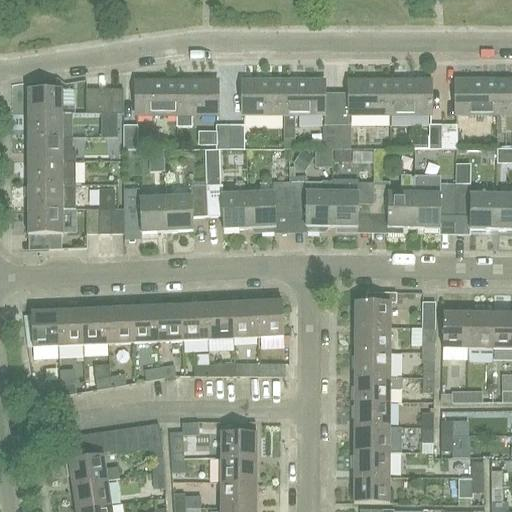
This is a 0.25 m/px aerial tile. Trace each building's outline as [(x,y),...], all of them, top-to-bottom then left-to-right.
[(511,81),(496,82),(497,116),(511,116),(511,81)] [(390,117),(390,82),(349,82),(349,117),(390,117)] [(390,82),(390,117),(431,117),(431,82),(390,82)] [(497,116),(496,82),(456,82),(456,116),(497,116)] [(136,83),(136,91),(136,118),(178,118),(178,83),(136,83)] [(178,83),(178,118),(218,118),(218,83),(178,83)] [(284,118),(284,83),(243,83),(243,118),(284,118)] [(284,83),(284,118),(284,142),(296,141),(296,117),(325,117),(325,83),(284,83)] [(28,116),(64,116),(64,91),(28,91),(28,116)] [(100,91),(87,91),(87,116),(99,116),(100,91)] [(100,91),(99,116),(112,116),(112,91),(100,91)] [(112,116),(120,116),(124,116),(124,91),(112,91),(112,116)] [(28,140),(64,140),(64,116),(28,116),(28,140)] [(124,152),(138,152),(138,127),(124,128),(124,152)] [(232,152),(232,127),(217,128),(217,152),(232,152)] [(245,127),(232,127),(232,152),(245,151),(245,127)] [(337,151),(337,127),(323,127),(323,152),(337,151)] [(337,127),(337,151),(352,151),(352,127),(337,127)] [(411,151),(444,151),(444,127),(430,127),(430,141),(411,141),(411,151)] [(444,151),(458,151),(458,127),(444,127),(444,151)] [(64,140),(28,140),(28,163),(77,164),(77,154),(64,154),(64,140)] [(511,151),(497,152),(498,165),(511,165),(511,151)] [(77,164),(28,163),(28,187),(64,188),(77,187),(77,164)] [(461,167),(461,185),(475,186),(475,167),(461,167)] [(404,230),(414,231),(415,196),(415,180),(403,180),(403,195),(389,195),(389,185),(374,185),(373,185),(373,217),(388,217),(388,234),(404,235),(404,230)] [(250,230),(260,230),(260,233),(262,235),(274,234),(275,232),(275,217),(289,216),(290,227),(291,227),(290,185),(273,186),(273,195),(248,196),(250,230)] [(306,185),(290,185),(291,227),(306,226),(306,232),(308,234),(320,234),(322,232),(322,229),(332,230),(333,194),(306,194),(306,185)] [(332,230),(342,230),(342,232),(344,234),(356,235),(358,233),(358,217),(373,217),(373,185),(358,185),(358,195),(333,194),(332,230)] [(64,188),(28,187),(28,211),(64,211),(64,188)] [(250,230),(248,196),(222,197),(222,187),(207,188),(209,218),(223,217),(224,231),(250,230)] [(441,218),(455,218),(456,187),(441,187),(441,196),(415,196),(414,231),(441,231),(441,218)] [(470,232),(496,232),(497,196),(471,196),(471,187),(456,187),(455,218),(471,218),(470,232)] [(209,218),(207,188),(192,188),(193,198),(167,199),(169,233),(194,232),(194,219),(209,218)] [(169,233),(167,199),(141,200),(140,191),(124,191),(124,211),(124,222),(142,222),(142,235),(169,233)] [(99,211),(112,211),(115,211),(116,192),(99,192),(99,211)] [(511,196),(497,196),(496,232),(511,232),(511,196)] [(63,251),(62,236),(64,236),(64,211),(28,211),(29,236),(50,236),(50,251),(63,251)] [(99,211),(87,211),(87,236),(99,236),(99,211)] [(99,211),(99,236),(112,236),(112,211),(99,211)] [(124,211),(115,211),(112,211),(112,236),(124,236),(124,222),(124,211)] [(355,330),(391,330),(391,305),(396,304),(396,294),(366,294),(366,304),(355,304),(355,330)] [(259,305),(261,339),(284,338),(283,304),(259,305)] [(423,304),(422,332),(436,332),(436,304),(423,304)] [(261,339),(259,305),(235,306),(237,340),(261,339)] [(237,340),(235,306),(209,307),(211,342),(237,340)] [(211,342),(209,307),(184,308),(185,343),(211,342)] [(185,343),(184,308),(159,309),(160,344),(185,343)] [(160,344),(159,309),(133,310),(135,345),(160,344)] [(135,345),(133,310),(109,311),(110,346),(135,345)] [(110,346),(109,311),(84,312),(85,347),(110,346)] [(85,347),(84,312),(58,314),(60,348),(85,347)] [(60,348),(58,314),(32,315),(34,349),(60,348)] [(468,351),(469,315),(444,315),(443,350),(468,351)] [(493,315),(469,315),(468,351),(493,351),(493,315)] [(511,351),(511,315),(493,315),(493,351),(511,351)] [(355,330),(355,355),(391,355),(391,330),(355,330)] [(422,345),(423,345),(435,345),(436,332),(422,332),(422,345)] [(391,355),(355,355),(354,380),(403,380),(391,380),(391,355)] [(246,365),(245,379),(259,379),(258,366),(246,365)] [(435,380),(435,366),(435,365),(423,365),(423,380),(435,380)] [(286,366),(258,366),(259,379),(286,379),(286,366)] [(163,381),(177,379),(175,367),(161,370),(163,381)] [(195,379),(210,379),(210,367),(195,367),(195,379)] [(210,379),(226,379),(226,367),(210,367),(210,379)] [(163,381),(161,370),(145,373),(147,384),(163,381)] [(114,390),(128,387),(126,376),(111,379),(114,390)] [(114,390),(111,379),(96,382),(97,393),(114,390)] [(354,380),(354,405),(391,405),(391,391),(403,391),(403,380),(354,380)] [(435,380),(423,380),(424,395),(435,395),(435,380)] [(64,398),(78,396),(76,385),(61,387),(64,398)] [(45,390),(47,401),(64,398),(61,387),(45,390)] [(511,393),(503,393),(503,405),(511,405),(511,393)] [(468,406),(468,394),(452,394),(453,406),(468,406)] [(468,394),(468,406),(483,405),(483,394),(468,394)] [(354,430),(390,431),(391,405),(354,405),(354,430)] [(423,415),(423,429),(434,430),(434,415),(423,415)] [(442,423),(442,439),(453,439),(453,424),(442,423)] [(218,425),(188,427),(189,439),(219,437),(218,425)] [(163,449),(160,426),(148,428),(151,451),(163,449)] [(140,452),(149,451),(151,451),(148,428),(137,430),(140,452)] [(434,430),(423,429),(422,446),(434,445),(434,430)] [(137,430),(126,431),(130,454),(140,452),(137,430)] [(354,430),(354,455),(390,455),(390,431),(354,430)] [(126,431),(116,433),(119,455),(130,454),(126,431)] [(119,455),(116,433),(104,434),(107,457),(119,455)] [(93,436),(96,458),(105,457),(107,457),(104,434),(93,436)] [(185,462),(185,460),(184,434),(170,435),(172,463),(185,462)] [(222,435),(222,460),(257,460),(257,435),(222,435)] [(82,437),(85,460),(96,458),(93,436),(82,437)] [(70,439),(74,461),(85,460),(82,437),(70,439)] [(442,439),(442,454),(453,454),(453,439),(442,439)] [(163,449),(151,451),(149,451),(149,462),(153,461),(164,461),(163,449)] [(354,481),(390,481),(390,455),(354,455),(354,481)] [(74,461),(70,462),(73,487),(108,482),(119,481),(117,469),(107,470),(105,457),(96,458),(85,460),(74,461)] [(257,460),(222,460),(222,485),(257,485),(257,460)] [(165,475),(164,461),(153,461),(153,476),(165,475)] [(185,462),(172,463),(172,475),(186,475),(185,462)] [(473,480),(484,480),(484,465),(472,465),(473,480)] [(492,489),(503,489),(503,473),(492,474),(492,489)] [(166,491),(165,475),(153,476),(154,492),(166,491)] [(433,479),(432,494),(448,495),(448,480),(433,479)] [(484,480),(473,480),(473,496),(484,496),(484,480)] [(390,505),(390,481),(354,481),(354,505),(390,505)] [(73,487),(76,511),(77,511),(112,507),(108,482),(73,487)] [(222,485),(222,510),(257,510),(257,485),(222,485)] [(503,489),(492,489),(492,504),(503,504),(503,489)] [(175,511),(186,510),(186,495),(174,496),(175,511)]
